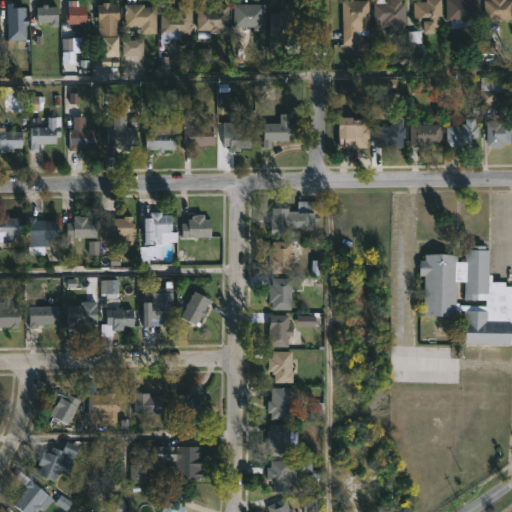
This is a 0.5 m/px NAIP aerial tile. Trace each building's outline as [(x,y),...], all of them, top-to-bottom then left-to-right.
[(400,0),(400,3),(404,3),(404,26),(402,26),(402,35),(392,35),(392,25),(380,25),(380,21),(373,21),(373,3),(375,3),(375,0),(400,0)] [(436,21),(436,34),(425,34),(425,23),(414,23),(414,2),(426,2),(426,0),(442,0),(442,21),(436,21)] [(468,20),(468,27),(451,28),(451,20),(447,20),(446,0),(478,0),(479,20),(468,20)] [(511,0),(511,20),(499,20),(499,22),(491,22),(491,20),(485,20),(485,0),(511,0)] [(358,44),(343,44),(342,1),(369,1),(369,35),(358,36),(358,44)] [(76,2),(76,7),(85,7),(85,15),(88,15),(88,24),(66,24),(68,2),(76,2)] [(296,2),(295,39),(299,39),(299,53),(268,53),(268,12),(278,12),(278,9),(283,9),(284,2),(296,2)] [(15,3),(15,7),(24,7),(24,16),(27,16),(27,25),(6,25),(6,23),(4,23),(4,17),(6,17),(6,11),(5,11),(6,3),(15,3)] [(109,3),(109,5),(119,5),(119,36),(98,36),(98,20),(94,20),(94,17),(96,17),(97,5),(102,5),(102,3),(109,3)] [(46,4),(46,6),(57,6),(57,26),(49,26),(49,22),(36,22),(36,7),(42,7),(42,4),(46,4)] [(218,31),(218,33),(209,33),(209,31),(197,31),(197,8),(216,8),(216,4),(228,4),(228,31),(218,31)] [(264,5),(264,32),(253,31),(253,27),(233,26),(233,4),(264,5)] [(143,5),(143,7),(155,7),(155,33),(140,33),(140,27),(124,26),(124,5),(143,5)] [(191,34),(160,34),(160,13),(173,13),(173,10),(178,10),(178,5),(191,5),(191,34)] [(422,31),(422,44),(428,44),(429,55),(422,55),(422,62),(409,62),(408,31),(422,31)] [(118,57),(102,57),(102,37),(118,37),(118,57)] [(124,56),(122,56),(122,40),(143,40),(143,56),(124,56)] [(271,149),(263,149),(264,123),(280,124),(280,114),(290,114),(289,142),(271,141),(271,149)] [(60,116),(59,136),(55,136),(55,144),(38,143),(38,151),(29,151),(30,117),(39,117),(39,127),(46,127),(47,116),(60,116)] [(85,117),(85,129),(96,129),(96,147),(70,146),(70,129),(73,129),(73,117),(85,117)] [(196,118),(196,127),(212,127),(212,146),(192,146),(192,149),(182,149),(183,117),(196,118)] [(476,118),(476,125),(479,125),(479,138),(476,138),(476,147),(447,147),(447,127),(455,127),(455,125),(463,127),(463,124),(466,124),(466,118),(476,118)] [(404,119),(404,127),(406,127),(406,139),(404,139),(403,148),(373,148),(373,127),(390,127),(390,125),(393,125),(393,119),(404,119)] [(365,121),(365,128),(369,128),(368,139),(366,139),(366,148),(348,148),(348,151),(345,151),(345,148),(339,148),(339,121),(365,121)] [(503,122),(503,123),(511,123),(510,144),(503,144),(503,147),(487,147),(487,122),(503,122)] [(241,123),(241,132),(250,132),(249,148),(239,148),(239,152),(229,152),(229,146),(222,146),(222,123),(241,123)] [(175,125),(175,150),(164,150),(164,153),(157,153),(157,150),(145,150),(146,132),(152,132),(152,124),(175,125)] [(422,124),(443,125),(442,144),(427,144),(427,148),(410,147),(410,125),(422,124)] [(123,126),(123,128),(136,128),(136,147),(130,147),(130,150),(119,150),(119,147),(114,147),(114,144),(107,144),(107,128),(121,128),(121,126),(123,126)] [(0,127),(4,127),(4,131),(22,131),(22,148),(13,148),(13,152),(0,152),(0,127)] [(324,202),(324,214),(315,214),(315,229),(295,228),(295,236),(269,236),(270,219),(272,219),(272,209),(289,209),(289,212),(297,212),(298,201),(324,202)] [(160,212),(160,215),(171,215),(171,240),(160,246),(160,258),(147,258),(148,245),(153,245),(153,243),(143,243),(143,218),(150,218),(150,211),(160,212)] [(0,218),(1,218),(1,215),(8,215),(8,218),(20,218),(20,243),(0,242),(0,218)] [(204,215),(204,220),(211,220),(210,238),(182,237),(182,223),(188,223),(188,220),(193,220),(193,217),(194,217),(195,215),(204,215)] [(80,216),(80,217),(88,217),(88,220),(96,221),(96,238),(66,238),(66,223),(73,223),(73,216),(80,216)] [(133,217),(133,246),(123,246),(123,238),(105,239),(105,218),(123,219),(123,217),(133,217)] [(36,218),(36,221),(58,221),(58,240),(51,240),(51,247),(44,247),(44,256),(28,256),(28,218),(36,218)] [(292,242),(291,264),(294,264),(294,274),(272,273),(272,268),(268,268),(269,256),(272,256),(273,242),(292,242)] [(482,244),(482,248),(487,248),(486,273),(489,272),(488,280),(502,280),(502,284),(510,284),(508,343),(460,341),(461,309),(453,309),(453,315),(421,314),(422,274),(416,274),(417,258),(422,258),(422,252),(454,253),(454,260),(462,260),(463,247),(466,247),(467,243),(482,244)] [(292,279),(291,311),(271,310),(271,303),(269,303),(269,285),(272,285),(272,278),(292,279)] [(170,282),(170,293),(172,293),(172,320),(150,320),(150,328),(142,327),(142,302),(150,302),(150,293),(156,293),(156,288),(164,288),(164,282),(170,282)] [(207,312),(204,318),(201,316),(198,326),(180,318),(194,292),(210,300),(205,310),(207,312)] [(11,295),(10,301),(18,301),(18,329),(9,329),(9,327),(0,327),(0,303),(4,303),(4,295),(11,295)] [(55,299),(55,306),(62,306),(62,316),(56,316),(56,323),(44,323),(44,326),(28,328),(28,307),(51,307),(51,299),(55,299)] [(90,302),(90,306),(96,306),(96,325),(74,325),(73,334),(66,334),(66,306),(80,306),(80,302),(90,302)] [(122,308),(122,310),(132,311),(132,328),(124,328),(124,331),(113,331),(113,337),(100,337),(100,325),(106,325),(106,309),(115,310),(115,308),(122,308)] [(293,330),(293,337),(288,337),(288,348),(268,347),(269,315),(289,316),(288,328),(293,328),(293,330)] [(292,359),(293,383),(274,383),(274,375),(271,375),(272,372),(268,372),(268,358),(272,358),(272,352),(292,352),(292,359)] [(289,388),(289,391),(296,391),(295,403),(289,403),(289,409),(294,409),(294,420),(270,419),(270,413),(266,413),(266,401),(270,401),(270,387),(289,388)] [(190,390),(193,395),(200,393),(206,404),(203,406),(209,414),(195,425),(177,399),(190,390)] [(118,392),(116,421),(84,421),(84,411),(89,411),(89,394),(107,394),(107,392),(118,392)] [(141,392),(141,393),(149,394),(149,396),(159,396),(159,404),(164,404),(164,414),(133,414),(132,392),(141,392)] [(71,395),(80,400),(66,424),(49,414),(59,396),(64,399),(67,393),(71,395)] [(290,425),(289,455),(270,455),(270,448),(267,448),(268,432),(270,432),(270,425),(290,425)] [(79,446),(72,462),(73,462),(68,474),(59,470),(54,481),(37,473),(41,465),(38,464),(44,450),(49,452),(52,446),(62,451),(66,440),(79,446)] [(201,446),(201,481),(172,480),(172,469),(168,469),(168,462),(153,461),(153,446),(175,446),(175,452),(177,452),(177,446),(201,446)] [(291,470),(291,492),(273,492),(273,483),(271,483),(271,480),(267,480),(267,466),(271,466),(271,460),(313,460),(312,471),(291,470)] [(52,500),(43,510),(40,507),(35,511),(34,511),(33,510),(31,511),(22,511),(13,504),(27,487),(14,476),(19,470),(53,499),(52,500)] [(186,506),(183,511),(161,511),(168,492),(182,496),(180,502),(186,505),(186,506)] [(285,498),(289,508),(293,506),(295,511),(269,511),(267,505),(285,498)]
